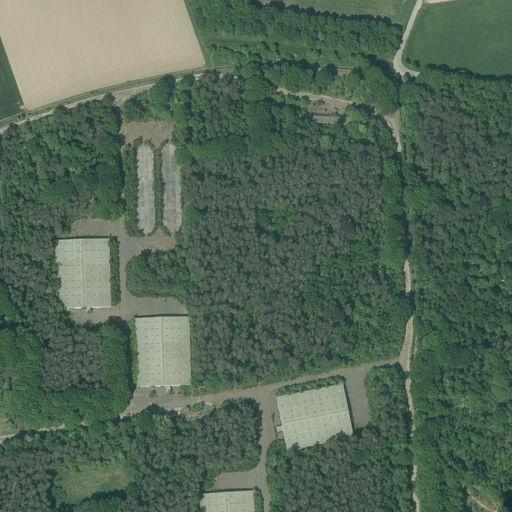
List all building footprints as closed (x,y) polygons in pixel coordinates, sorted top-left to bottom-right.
[(353,121),(296,118),(296,126),(353,129),(353,121)] [(466,178),(467,173),(445,170),(440,210),(462,212),(463,207),(466,207),(469,178),(466,178)] [(62,241),(54,241),(56,309),(85,309),(85,315),(90,314),(90,308),(111,308),(109,240),(62,241)] [(487,298),(511,306),(511,284),(504,281),(507,271),(498,268),(487,298)] [(446,328),(444,298),(434,299),(436,328),(446,328)] [(189,318),(135,320),(136,387),(166,387),(166,393),(170,392),(170,386),(185,386),(191,386),(189,318)] [(343,385),(276,398),(282,427),(276,428),(277,433),(283,431),(285,443),(287,452),(354,439),(343,385)] [(207,495),(199,496),(200,511),(254,511),(253,492),(207,495)]
